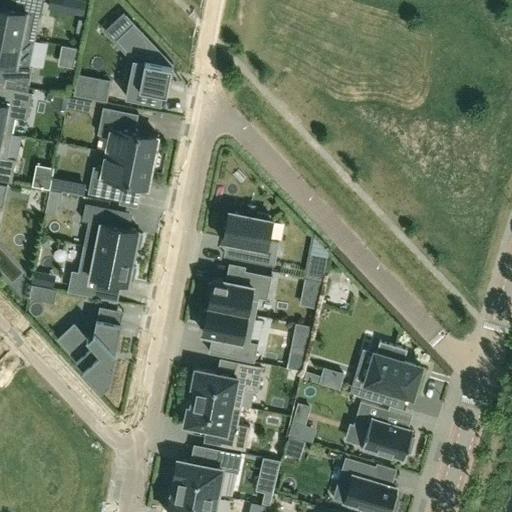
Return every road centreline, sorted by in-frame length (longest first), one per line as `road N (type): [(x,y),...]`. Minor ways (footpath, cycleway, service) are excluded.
road 1 (residential): [(486,366),(453,355),(215,103),(138,455)]
road 2 (residential): [(138,455),(0,309)]
road 3 (unclassified): [(443,511),(486,366)]
